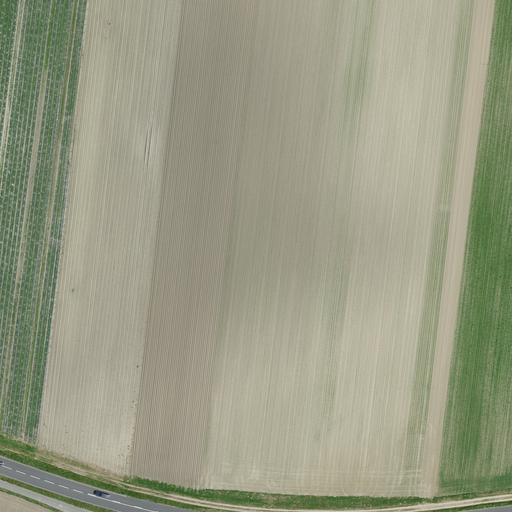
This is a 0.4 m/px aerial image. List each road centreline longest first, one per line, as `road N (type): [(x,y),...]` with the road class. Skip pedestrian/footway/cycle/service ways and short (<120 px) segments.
road 1 (track): [(511,494),(209,505),(0,442)]
road 2 (primary): [(0,464),(158,511)]
